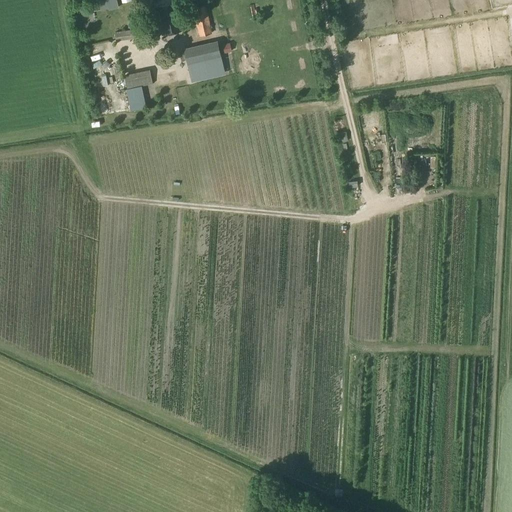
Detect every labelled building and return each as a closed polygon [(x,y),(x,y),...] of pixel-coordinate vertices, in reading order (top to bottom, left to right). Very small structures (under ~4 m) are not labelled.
[(106,0),(104,0),(98,2),(100,9),(108,7),(106,0)] [(177,2),(156,7),(162,34),(183,30),(177,2)] [(205,6),(192,9),(199,37),(212,33),(205,6)] [(139,29),(114,33),(115,41),(141,38),(139,29)] [(243,48),(242,38),(233,39),(235,49),(243,48)] [(217,41),(184,49),(188,68),(221,60),(217,41)] [(230,43),(223,45),(225,54),(233,52),(230,43)] [(104,57),(113,54),(112,48),(102,50),(104,57)] [(305,52),(295,53),(296,63),(306,62),(305,52)] [(106,68),(116,67),(115,58),(98,61),(99,68),(106,67),(106,68)] [(221,60),(188,68),(191,80),(224,72),(221,60)] [(149,71),(124,77),(132,112),(144,110),(139,86),(152,83),(149,71)] [(354,120),(366,119),(365,104),(354,104),(354,120)] [(329,131),(319,133),(321,144),(332,142),(329,131)] [(334,189),(338,180),(329,176),(325,186),(334,189)]
